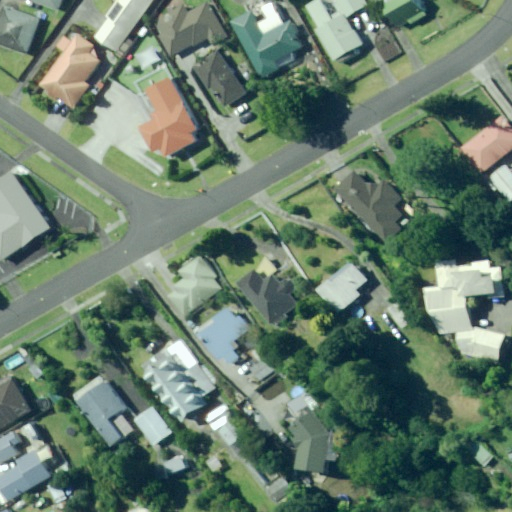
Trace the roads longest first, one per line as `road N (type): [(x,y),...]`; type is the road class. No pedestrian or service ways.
road 1 (residential): [(170,224),(481,47),(511,17)]
road 2 (residential): [(0,106),(170,224)]
road 3 (residential): [(0,322),(170,224)]
